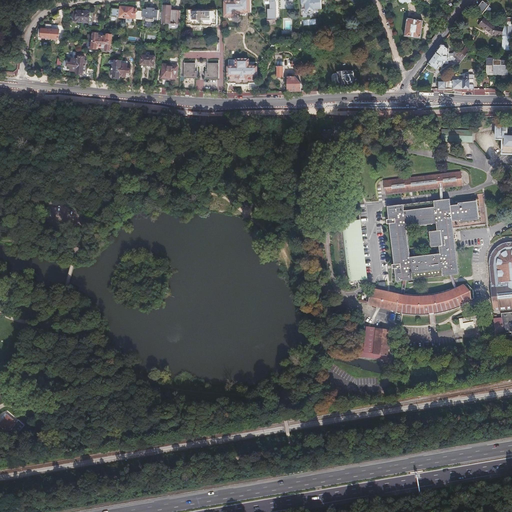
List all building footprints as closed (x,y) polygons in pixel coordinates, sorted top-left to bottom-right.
[(276,0),(270,0),(271,9),(269,9),(270,20),(277,20),(276,1),(276,0)] [(301,0),(302,8),(314,7),(314,9),(322,9),(321,0),(301,0)] [(483,0),(482,0),(476,8),(483,13),(489,5),(483,0)] [(171,6),(162,5),(161,24),(168,24),(176,24),(180,24),(181,11),(173,10),(171,10),(171,6)] [(117,16),(126,17),(127,8),(119,7),(117,16)] [(188,10),(187,24),(191,25),(191,26),(212,27),(213,25),(217,25),(217,13),(220,13),(220,10),(205,10),(205,7),(200,7),(200,10),(188,10)] [(127,8),(126,17),(136,18),(137,9),(127,8)] [(142,9),(141,18),(145,18),(145,19),(154,20),(155,19),(158,19),(159,11),(155,11),(155,9),(146,8),(146,10),(142,9)] [(83,22),(83,12),(75,11),(73,21),(83,22)] [(93,13),(83,12),(83,22),(92,23),(93,13)] [(408,15),(405,32),(420,35),(424,18),(408,15)] [(484,17),(479,23),(492,33),(502,34),(503,26),(495,25),(484,17)] [(52,28),(52,24),(46,24),(46,28),(39,28),(38,36),(51,37),(52,28)] [(253,25),(244,25),(244,40),(253,40),(253,25)] [(60,29),(52,28),(51,37),(51,38),(60,39),(60,29)] [(93,33),(93,40),(102,41),(102,36),(98,36),(98,34),(93,33)] [(102,36),(102,41),(111,42),(112,35),(107,34),(107,37),(102,36)] [(511,35),(507,34),(504,34),(502,48),(510,49),(511,35)] [(102,41),(102,46),(106,47),(106,49),(110,50),(111,42),(102,41)] [(448,47),(442,42),(436,51),(441,55),(449,54),(448,47)] [(462,51),(458,48),(453,54),(456,57),(462,51)] [(449,59),(449,54),(441,55),(436,51),(427,62),(432,65),(433,65),(435,66),(441,64),(442,65),(444,64),(445,60),(449,59)] [(465,53),(462,51),(456,57),(460,60),(465,53)] [(79,56),(80,53),(72,52),(71,63),(66,63),(66,67),(71,68),(70,72),(78,73),(78,65),(79,56)] [(85,56),(79,56),(78,65),(88,66),(89,61),(85,61),(85,56)] [(142,56),(141,66),(155,68),(156,57),(142,56)] [(509,58),(486,58),(486,73),(509,73),(509,58)] [(112,63),(111,68),(121,69),(122,63),(122,60),(116,60),(116,64),(112,63)] [(122,63),(121,69),(121,73),(127,73),(127,72),(132,73),(133,65),(128,65),(128,64),(122,63)] [(184,63),(184,78),(198,78),(198,71),(196,71),(196,63),(184,63)] [(206,71),(206,78),(219,79),(219,64),(208,63),(208,71),(206,71)] [(161,64),(159,77),(173,79),(174,66),(161,64)] [(88,66),(78,65),(78,73),(77,73),(83,74),(84,69),(88,70),(88,66)] [(121,69),(111,68),(111,73),(115,73),(114,78),(120,78),(121,73),(121,69)] [(351,71),(335,72),(335,84),(346,84),(347,84),(348,83),(349,83),(350,82),(350,81),(350,80),(351,71)] [(453,79),(453,88),(474,88),(474,79),(473,79),(470,79),(470,75),(470,73),(464,73),(464,76),(463,79),(453,79)] [(287,77),(287,91),(300,91),(300,84),(293,77),(287,77)] [(496,128),(496,140),(503,140),(502,155),(511,154),(511,131),(510,131),(510,136),(507,136),(507,128),(496,128)] [(441,130),(441,141),(472,142),(473,132),(441,130)] [(331,131),(321,131),(321,141),(331,140),(331,131)] [(385,196),(439,190),(442,190),(461,188),(459,173),(384,182),(385,196)] [(387,207),(389,220),(389,225),(394,264),(395,270),(396,283),(403,282),(406,281),(449,276),(452,276),(458,275),(452,222),(457,221),(458,225),(479,222),(477,201),(455,203),(456,206),(450,206),(449,200),(442,200),(440,201),(387,207)] [(358,221),(341,222),(348,281),(365,278),(358,221)] [(491,261),(491,264),(493,311),(511,309),(511,243),(509,243),(506,244),(504,245),(502,246),(500,247),(498,249),(496,250),(494,252),(493,254),(492,257),(491,259),(491,261)] [(458,289),(452,276),(449,276),(455,290),(458,289)] [(458,289),(455,290),(454,291),(453,289),(439,293),(422,295),(405,295),(405,296),(404,296),(401,296),(399,295),(372,289),(368,305),(396,311),(402,312),(402,314),(422,315),(442,312),(461,307),(460,305),(474,299),(474,291),(468,285),(458,289)] [(511,312),(500,314),(502,333),(511,332),(511,312)] [(462,330),(477,328),(476,317),(460,319),(462,330)] [(355,353),(355,358),(386,361),(390,330),(376,329),(373,354),(371,354),(374,329),(365,328),(362,353),(355,353)] [(5,415),(0,420),(0,426),(12,438),(16,434),(14,432),(15,431),(12,428),(15,424),(5,415)]
